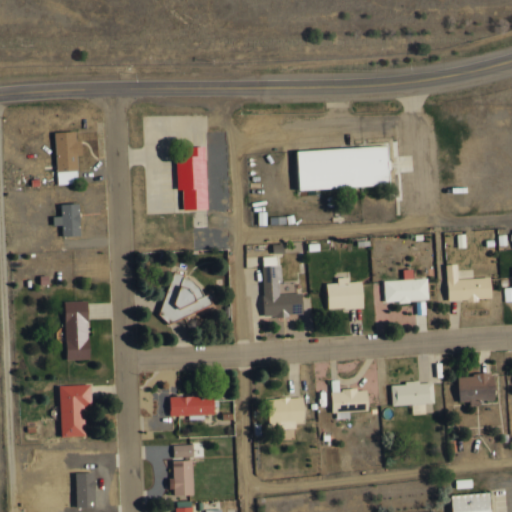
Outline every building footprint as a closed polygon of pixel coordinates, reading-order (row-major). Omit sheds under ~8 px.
[(55,132),(56,184),(77,183),(77,155),(79,154),(79,131),(55,132)] [(286,148),(289,187),(369,183),(368,174),(379,174),(377,142),(286,148)] [(176,156),(177,190),(182,189),(182,210),(207,209),(205,146),(185,147),(185,156),(176,156)] [(79,203),(60,204),(61,216),(53,216),(53,225),(62,225),(62,236),(80,235),(79,203)] [(302,293),(280,293),(279,264),(276,264),(275,256),(261,257),(263,316),(302,314),(302,293)] [(491,277),(457,278),(457,264),(446,264),(447,300),(491,299),(491,277)] [(384,280),(384,302),(428,300),(427,278),(413,278),(412,269),(403,269),(403,279),(384,280)] [(363,307),(362,281),(348,281),(348,277),(337,277),(338,283),(327,283),(327,308),(363,307)] [(511,301),(511,286),(503,287),(504,302),(511,301)] [(66,359),(89,359),(87,300),(64,301),(66,359)] [(458,375),(458,402),(470,401),(470,405),(480,405),(480,401),(494,400),(494,373),(458,375)] [(433,404),(433,382),(390,383),(391,405),(412,404),(412,414),(419,413),(419,404),(433,404)] [(58,385),(60,437),(86,436),(85,405),(91,404),(90,384),(58,385)] [(367,389),(332,390),(333,418),(349,418),(349,411),(368,410),(367,389)] [(213,395),(169,396),(169,415),(214,414),(213,395)] [(303,396),(267,398),(268,424),(279,424),(280,439),(294,438),(294,423),(304,422),(303,396)] [(192,456),(192,444),(172,445),(173,457),(192,456)] [(172,460),(173,478),(170,478),(171,496),(192,495),(191,460),(172,460)] [(94,472),(75,472),(76,507),(95,507),(94,472)] [(451,495),(452,511),(490,511),(489,493),(451,495)]
